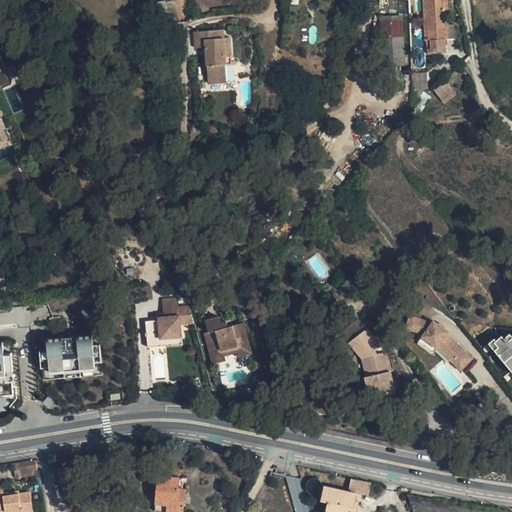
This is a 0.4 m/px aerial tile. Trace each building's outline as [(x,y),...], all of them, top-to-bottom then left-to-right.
[(162,0),(159,0),(154,1),(158,17),(166,15),(162,0)] [(426,0),(428,27),(451,26),(449,0),(426,0)] [(402,23),(381,24),(384,65),(405,64),(402,23)] [(448,32),(451,32),(451,26),(428,27),(428,34),(436,33),(448,32)] [(437,52),(450,51),(448,32),(436,33),(437,52)] [(206,52),(208,89),(229,87),(228,68),(235,67),(234,41),(227,41),(226,34),(196,36),(197,52),(206,52)] [(0,88),(12,84),(0,55),(0,88)] [(435,91),(443,103),(455,95),(446,82),(435,91)] [(13,145),(0,117),(3,114),(1,111),(0,110),(0,143),(1,146),(8,143),(9,146),(13,145)] [(162,299),(164,317),(180,316),(179,307),(178,298),(162,299)] [(193,323),(187,306),(179,307),(180,316),(164,317),(164,320),(146,321),(148,347),(162,346),(161,339),(182,337),(181,324),(193,323)] [(431,323),(410,315),(405,328),(423,335),(421,337),(437,348),(461,371),(473,358),(447,333),(448,331),(433,320),(431,323)] [(221,323),(219,317),(206,321),(209,332),(215,330),(222,355),(224,355),(237,351),(239,350),(232,326),(228,327),(223,328),(221,323)] [(341,332),(350,343),(367,328),(358,318),(341,332)] [(243,323),(232,326),(239,350),(237,351),(238,356),(251,353),(243,323)] [(367,328),(350,343),(362,358),(366,376),(365,377),(369,396),(395,391),(386,353),(377,355),(374,351),(381,345),(367,328)] [(222,355),(215,330),(209,332),(205,333),(213,363),(225,359),(224,355),(222,355)] [(38,339),(42,380),(103,375),(99,334),(38,339)] [(498,347),(494,350),(511,372),(511,337),(506,342),(501,336),(494,342),(498,347)] [(161,339),(162,346),(182,344),(182,337),(161,339)] [(437,348),(421,337),(418,341),(433,352),(437,348)] [(9,341),(0,342),(0,383),(12,383),(9,341)] [(369,396),(365,377),(356,379),(361,398),(369,396)] [(55,399),(50,394),(44,401),(52,408),(54,404),(55,399)] [(76,485),(70,451),(56,454),(62,488),(76,485)] [(32,458),(9,462),(11,474),(34,470),(32,458)] [(179,478),(159,475),(153,511),(158,511),(183,511),(186,499),(176,497),(179,478)] [(369,481),(349,477),(347,485),(360,487),(359,495),(367,496),(369,481)] [(324,511),(340,511),(345,497),(346,489),(323,483),(319,500),(327,501),(324,511)] [(345,497),(355,498),(356,491),(346,489),(345,497)] [(0,511),(19,511),(21,511),(20,511),(31,511),(29,494),(17,496),(6,498),(5,494),(1,495),(0,492),(0,511)] [(506,511),(408,494),(414,511),(506,511)] [(345,497),(340,511),(350,511),(351,509),(356,509),(358,498),(355,498),(345,497)]
